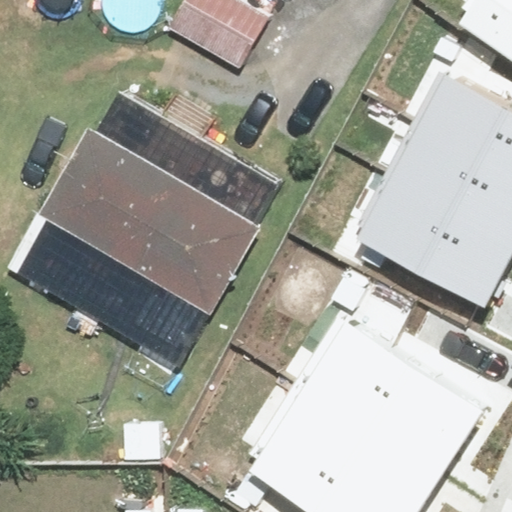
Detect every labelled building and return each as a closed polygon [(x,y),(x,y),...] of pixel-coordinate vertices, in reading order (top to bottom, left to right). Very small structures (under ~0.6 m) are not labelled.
[(276,10),(257,0),(177,0),(162,26),(243,71),(276,10)] [(511,0),(478,0),(458,27),(511,66),(511,0)] [(511,100),(447,68),(419,123),(511,170),(511,100)] [(101,121),(49,210),(223,310),(275,221),(101,121)] [(511,170),(419,123),(390,179),(511,240),(511,170)] [(511,240),(390,179),(362,235),(486,298),(511,247),(511,240)] [(472,411),(340,326),(295,395),(426,480),(472,411)] [(405,511),(426,480),(295,395),(249,465),(322,511),(405,511)]
